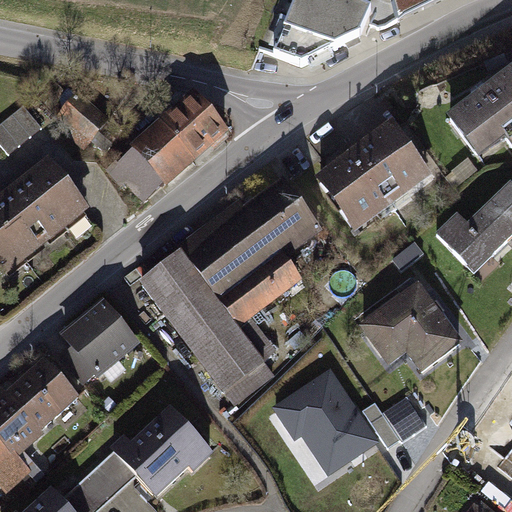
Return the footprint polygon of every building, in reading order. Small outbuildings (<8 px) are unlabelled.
[(371,12),(340,0),(301,0),(280,58),(304,67),(361,39),(371,12)] [(392,0),(400,17),(441,0),(392,0)] [(511,71),(510,69),(443,118),(475,159),(502,142),(510,151),(511,150),(511,71)] [(107,123),(70,94),(45,121),(81,151),(107,123)] [(226,136),(189,95),(107,170),(144,209),(226,136)] [(22,104),(0,121),(0,143),(9,154),(41,127),(22,104)] [(389,125),(313,181),(350,232),(428,177),(389,125)] [(0,199),(0,273),(3,277),(83,217),(45,166),(0,199)] [(289,257),(322,233),(283,180),(241,211),(236,205),(177,248),(183,256),(141,286),(223,396),(263,366),(236,330),(305,279),(289,257)] [(511,188),(508,184),(463,223),(454,213),(432,235),(469,276),(511,235),(511,188)] [(459,346),(414,283),(354,330),(387,371),(403,359),(420,381),(459,346)] [(104,301),(58,334),(91,380),(135,347),(104,301)] [(39,359),(0,392),(0,420),(27,450),(79,403),(39,359)] [(333,368),(273,407),(297,444),(304,440),(329,479),(383,444),(333,368)] [(88,477),(112,505),(135,485),(153,505),(208,457),(166,409),(88,477)] [(0,420),(0,473),(27,450),(0,420)] [(511,454),(492,479),(511,496),(511,454)] [(103,511),(112,505),(88,477),(68,494),(54,478),(13,511),(103,511)]
